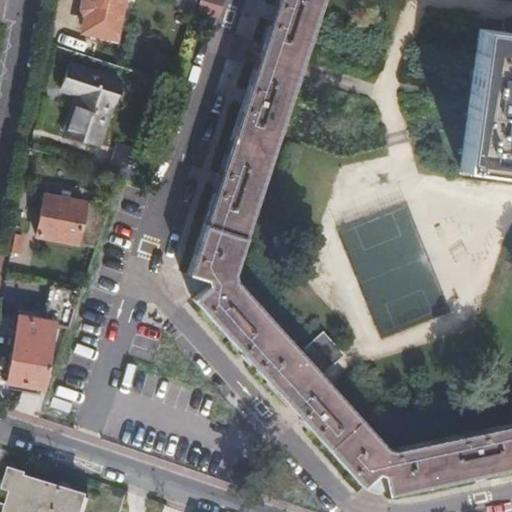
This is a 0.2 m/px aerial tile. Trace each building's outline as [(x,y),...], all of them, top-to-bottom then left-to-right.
[(86,0),(84,15),(121,21),(124,0),(86,0)] [(182,0),(181,6),(193,10),(196,0),(182,0)] [(384,487),(385,495),(511,467),(511,423),(387,449),(318,373),(340,354),(321,332),(299,352),(232,278),(231,271),(318,0),(273,0),(186,273),(199,277),(202,290),(193,300),(361,487),(367,481),(384,487)] [(457,167),(511,174),(511,32),(477,28),(457,167)] [(66,134),(99,145),(120,81),(70,64),(62,91),(78,97),(66,134)] [(116,145),(107,175),(118,179),(137,185),(146,156),(116,145)] [(96,248),(109,209),(44,196),(36,237),(96,248)] [(54,317),(73,321),(82,290),(51,282),(44,315),(54,317)] [(39,395),(52,326),(53,324),(18,317),(6,382),(23,384),(22,392),(39,395)] [(52,326),(70,330),(73,321),(54,317),(53,324),(52,326)] [(16,510),(15,511),(85,511),(89,501),(24,481),(16,510)]
